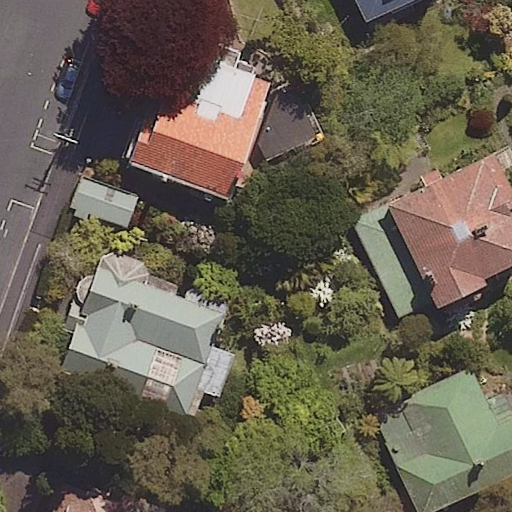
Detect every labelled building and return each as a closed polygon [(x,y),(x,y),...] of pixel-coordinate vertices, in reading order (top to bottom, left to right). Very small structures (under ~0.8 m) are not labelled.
[(357,0),(364,14),(393,0),(357,0)] [(266,67),(170,30),(123,152),(219,189),(266,67)] [(511,251),(511,194),(485,143),(349,216),(400,311),(511,251)] [(133,192),(83,175),(73,204),(124,221),(133,192)] [(145,260),(91,246),(59,373),(186,404),(192,382),(215,388),(226,345),(209,340),(221,291),(142,271),(145,260)] [(484,398),(469,364),(345,419),(373,481),(399,469),(417,509),(511,466),(511,398),(507,388),(484,398)] [(169,511),(171,510),(62,470),(46,511),(169,511)]
